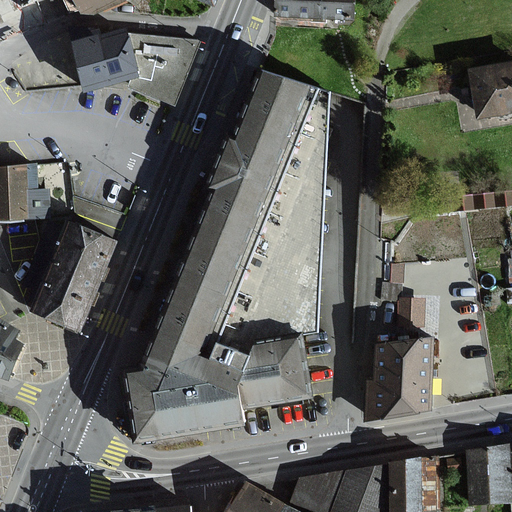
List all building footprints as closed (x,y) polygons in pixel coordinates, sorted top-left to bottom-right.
[(75,0),(85,19),(123,0),(122,0),(75,0)] [(354,0),(281,0),(281,14),(354,16),(354,0)] [(74,44),(85,89),(132,77),(139,76),(128,34),(128,30),(74,44)] [(197,47),(200,41),(128,34),(139,76),(132,77),(130,87),(176,104),(197,47)] [(511,110),(511,62),(471,69),(477,116),(511,110)] [(226,163),(156,345),(146,371),(126,374),(131,405),(137,441),(239,425),(236,409),(239,409),(310,397),(301,340),(321,333),(329,94),(310,86),(263,68),(252,96),(226,163)] [(37,189),(36,166),(0,166),(0,214),(49,213),(49,189),(37,189)] [(116,241),(70,222),(35,309),(82,327),(116,241)] [(423,339),(423,298),(399,299),(400,344),(378,344),(378,383),(370,383),(371,413),(433,412),(433,339),(423,339)] [(0,373),(10,377),(22,348),(25,343),(17,338),(19,329),(0,318),(0,373)] [(511,451),(510,451),(510,447),(469,451),(475,503),(511,498),(511,451)] [(418,511),(424,511),(421,458),(389,463),(390,511),(418,511)] [(390,511),(389,463),(348,470),(331,511),(390,511)] [(328,511),(331,511),(348,470),(301,477),(294,498),(328,511)] [(233,511),(279,511),(285,501),(249,482),(233,511)] [(305,511),(285,501),(279,511),(305,511)]
